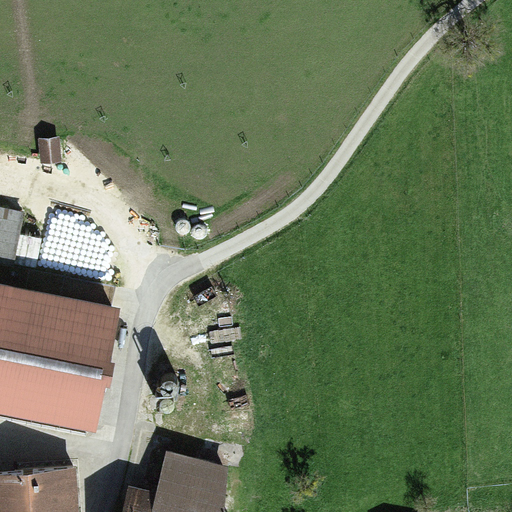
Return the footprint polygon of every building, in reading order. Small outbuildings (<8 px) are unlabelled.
[(53,135),(38,136),(39,159),(55,159),(53,135)] [(0,211),(0,258),(16,262),(26,217),(0,211)] [(0,305),(0,415),(87,433),(118,280),(63,269),(53,316),(0,305)] [(162,491),(135,484),(128,511),(218,511),(230,465),(173,450),(162,491)] [(78,465),(0,467),(0,511),(79,510),(78,465)]
